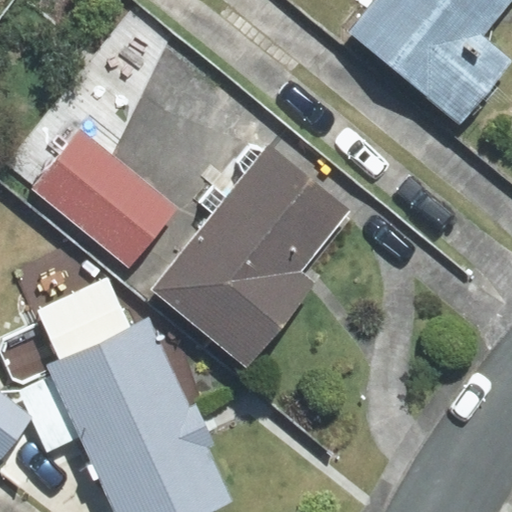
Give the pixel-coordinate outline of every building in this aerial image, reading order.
[(511,7),(511,0),(399,0),(367,38),(460,117),(508,61),(484,40),(511,7)] [(354,210),(280,147),(167,280),(255,355),(319,279),(305,267),(354,210)] [(181,204),(119,152),(73,206),(135,258),(181,204)] [(152,320),(67,359),(136,511),(190,511),(231,493),(152,320)] [(32,422),(0,396),(0,448),(6,453),(32,422)]
